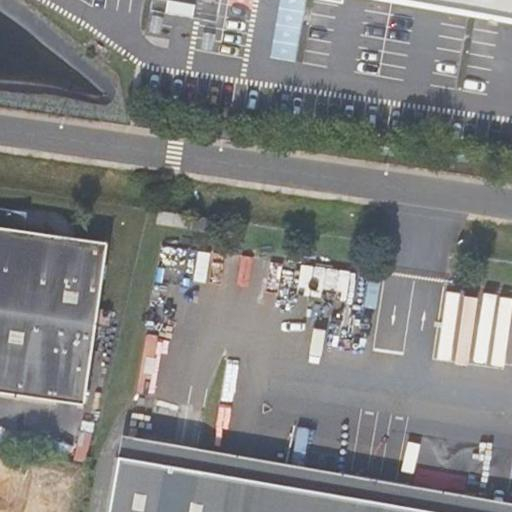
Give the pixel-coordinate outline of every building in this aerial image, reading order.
[(511,0),(358,0),(511,27),(511,0)] [(22,210),(0,206),(0,224),(20,227),(22,210)] [(183,229),(184,217),(155,212),(153,225),(183,229)] [(209,220),(189,217),(188,230),(207,233),(209,220)] [(0,224),(0,390),(78,402),(92,308),(102,239),(75,236),(34,230),(20,227),(0,224)] [(407,511),(409,504),(455,511),(511,511),(511,499),(118,433),(115,455),(341,493),(338,511),(407,511)] [(455,511),(409,504),(407,511),(338,511),(341,493),(115,455),(104,511),(455,511)]
